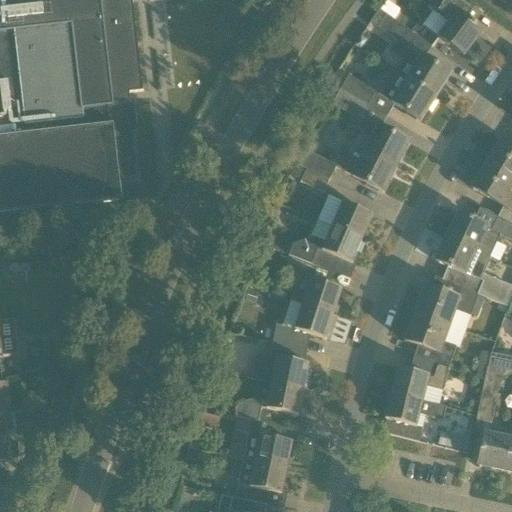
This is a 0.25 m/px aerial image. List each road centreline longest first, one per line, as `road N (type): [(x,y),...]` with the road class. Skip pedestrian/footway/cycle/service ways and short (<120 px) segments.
road 1 (tertiary): [(81,511),(129,367),(188,229),(322,0)]
road 2 (residential): [(336,480),(367,345),(397,262),(451,152),(511,63)]
road 3 (residential): [(490,511),(336,480)]
